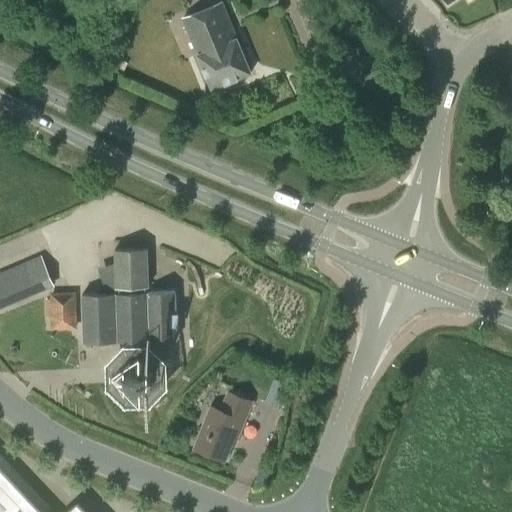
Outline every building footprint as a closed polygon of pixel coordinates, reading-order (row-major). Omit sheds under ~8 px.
[(183,19),(212,89),(251,73),(222,3),(183,19)] [(117,287),(120,287),(120,293),(83,294),(84,343),(177,340),(175,291),(145,292),(145,287),(149,286),(148,249),(116,250),(117,287)] [(42,257),(0,275),(0,306),(53,283),(42,257)] [(74,296),(51,296),(52,330),(75,329),(74,296)] [(120,368),(121,382),(131,392),(145,391),(154,381),(154,367),(144,357),(130,358),(120,368)] [(211,406),(194,448),(226,461),(237,434),(239,435),(253,401),(228,391),(221,410),(211,406)] [(48,511),(0,458),(0,511),(92,511),(81,500),(68,511),(48,511)]
